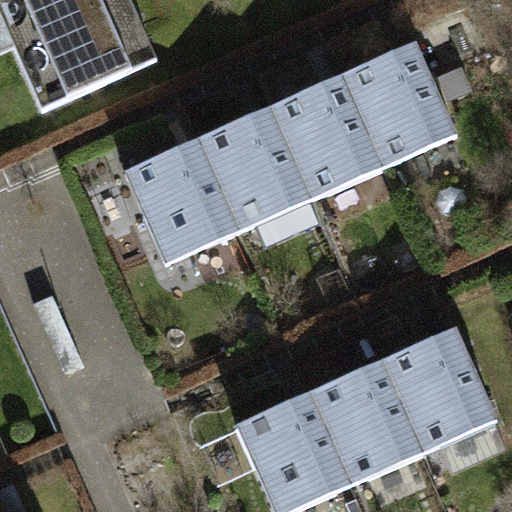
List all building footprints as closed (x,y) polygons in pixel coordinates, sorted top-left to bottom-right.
[(129,0),(0,0),(0,15),(43,112),(157,62),(129,0)] [(457,138),(417,46),(344,78),(385,170),(457,138)] [(385,170),(344,78),(271,110),(312,202),(385,170)] [(312,202),(271,110),(199,143),(239,234),(312,202)] [(239,234),(199,143),(126,175),(167,266),(239,234)] [(498,423),(457,331),(384,363),(425,455),(498,423)] [(425,455),(384,363),(311,395),(352,487),(425,455)] [(295,511),(352,487),(311,395),(238,428),(275,511),(295,511)]
